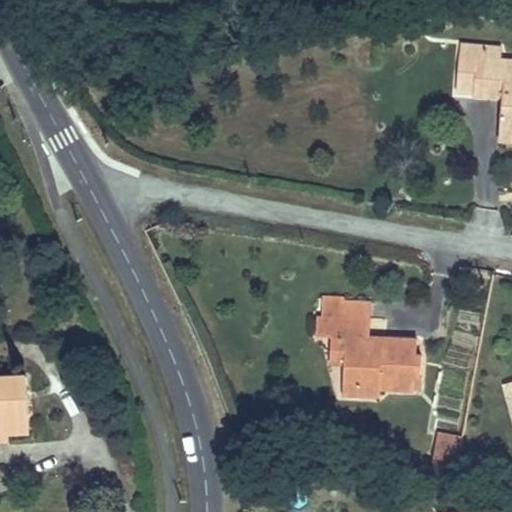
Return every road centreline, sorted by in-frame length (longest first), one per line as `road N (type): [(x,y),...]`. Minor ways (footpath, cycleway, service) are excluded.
road 1 (unclassified): [(91,190),(138,184),(511,251)]
road 2 (secondary): [(91,190),(188,395),(206,465),(207,511)]
road 3 (secondary): [(0,20),(91,190)]
